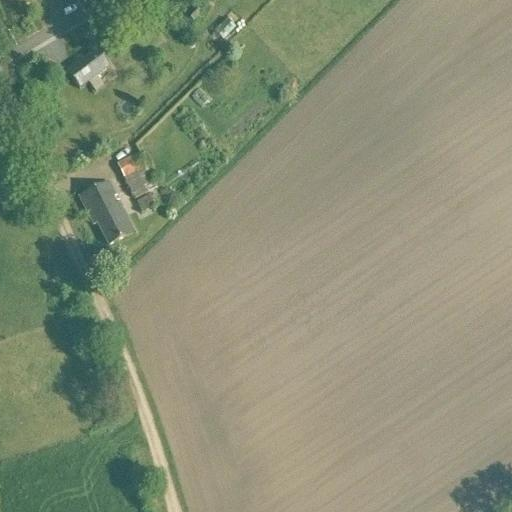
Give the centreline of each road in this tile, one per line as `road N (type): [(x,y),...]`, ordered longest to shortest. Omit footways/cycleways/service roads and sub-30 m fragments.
road 1 (track): [(168,511),(107,317),(61,203)]
road 2 (residential): [(61,203),(0,62)]
